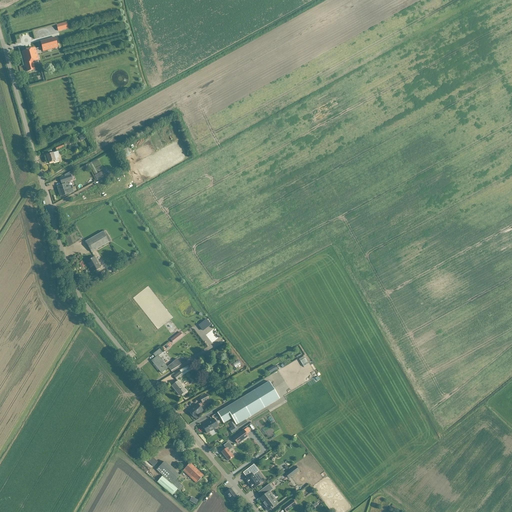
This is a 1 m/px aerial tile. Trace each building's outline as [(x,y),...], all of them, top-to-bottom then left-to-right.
[(66,23),(57,25),(58,31),(68,29),(66,23)] [(57,48),(55,38),(40,42),(43,52),(57,48)] [(39,60),(35,48),(22,52),(27,72),(35,70),(33,62),(39,60)] [(68,141),(54,147),(56,152),(70,145),(68,141)] [(52,154),(47,155),(49,163),(54,161),(55,162),(59,160),(58,157),(60,157),(58,152),(57,152),(53,154),(52,154)] [(92,163),(89,164),(97,180),(100,179),(103,177),(103,176),(108,173),(106,170),(98,174),(97,173),(92,163)] [(70,175),(59,179),(61,184),(72,180),(70,175)] [(69,187),(68,183),(59,186),(62,196),(73,192),(71,186),(69,187)] [(111,241),(105,231),(85,242),(91,252),(111,241)] [(100,268),(94,257),(87,262),(91,269),(93,271),(92,271),(93,272),(100,268)] [(180,332),(170,340),(173,343),(183,336),(180,332)] [(157,352),(159,355),(163,352),(167,356),(169,354),(163,347),(157,352)] [(157,354),(150,359),(158,369),(165,363),(157,354)] [(308,354),(303,357),(307,365),(312,362),(308,354)] [(177,359),(168,366),(171,371),(181,365),(177,359)] [(191,371),(188,366),(173,374),(175,376),(174,377),(177,381),(183,376),(191,371)] [(178,381),(176,383),(172,386),(180,396),(186,391),(178,381)] [(279,399),(274,390),(269,382),(217,413),(223,424),(232,418),(233,420),(236,425),(279,399)] [(209,400),(206,394),(199,398),(202,403),(209,400)] [(198,414),(201,412),(199,410),(201,408),(198,404),(193,408),(189,412),(194,418),(198,414)] [(214,419),(202,426),(206,434),(218,426),(214,419)] [(233,420),(229,422),(231,427),(229,428),(231,433),(239,429),(236,425),(233,420)] [(248,436),(244,431),(233,439),(237,444),(248,436)] [(229,450),(232,448),(230,445),(221,452),(228,461),(234,457),(229,450)] [(153,467),(158,462),(148,453),(144,458),(153,467)] [(164,462),(157,470),(179,491),(183,487),(175,480),(179,476),(164,462)] [(190,463),(186,467),(183,471),(196,483),(203,476),(190,463)] [(247,478),(245,479),(253,489),(260,484),(253,475),(259,471),(254,464),(243,473),(247,478)] [(296,466),(285,474),(289,479),(299,471),(296,466)] [(178,490),(162,476),(157,482),(172,496),(178,490)] [(259,492),(262,497),(260,498),(265,505),(264,506),(268,511),(276,504),(271,497),(272,496),(269,492),(273,489),(269,484),(259,492)] [(231,489),(226,492),(225,493),(231,500),(236,496),(231,489)] [(293,500),(289,503),(289,502),(282,508),(285,511),(293,507),(296,504),(293,500)]
